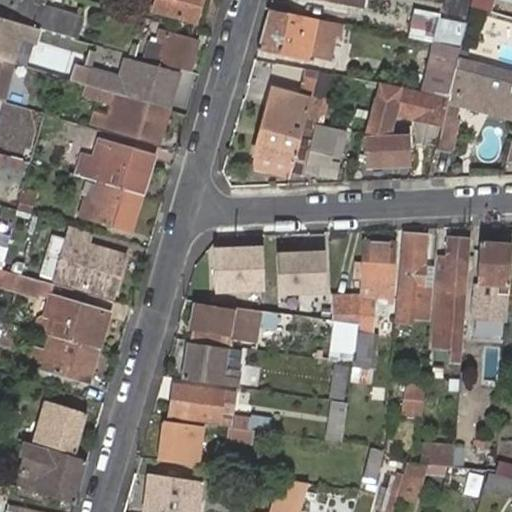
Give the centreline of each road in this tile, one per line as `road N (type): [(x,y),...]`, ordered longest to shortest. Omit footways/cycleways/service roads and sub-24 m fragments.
road 1 (residential): [(181,216),(511,201)]
road 2 (residential): [(181,216),(94,511)]
road 3 (residential): [(244,0),(181,216)]
